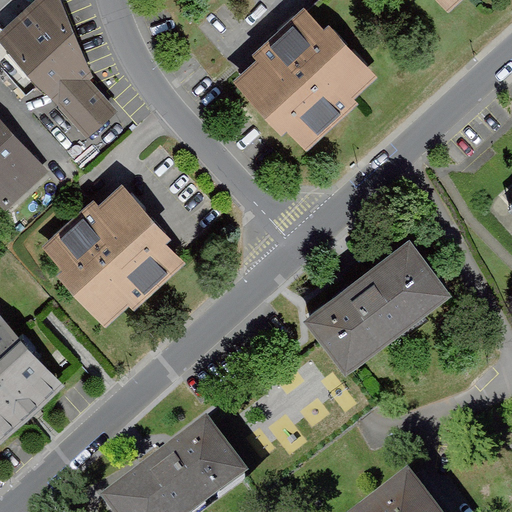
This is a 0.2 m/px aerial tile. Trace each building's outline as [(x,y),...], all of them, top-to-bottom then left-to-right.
[(29,0),(0,27),(0,51),(78,137),(106,111),(71,72),(49,0),(29,0)] [(266,59),(242,81),(287,130),(295,123),(318,148),(362,107),(356,101),(381,78),(313,5),(261,53),(266,59)] [(0,133),(0,207),(37,173),(0,133)] [(81,203),(36,247),(54,266),(46,274),(95,323),(116,302),(122,308),(170,260),(149,239),(154,234),(108,188),(87,209),(81,203)] [(511,189),(494,206),(511,225),(511,189)] [(413,241),(310,316),(349,370),(453,295),(413,241)] [(0,329),(0,428),(49,385),(0,329)] [(211,426),(110,506),(114,511),(210,511),(253,479),(211,426)] [(439,511),(414,479),(370,511),(439,511)]
